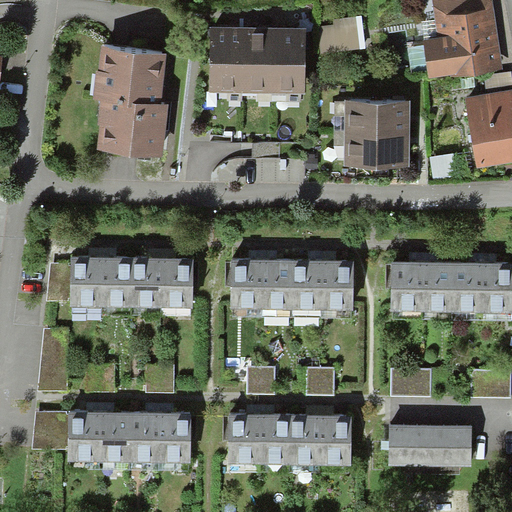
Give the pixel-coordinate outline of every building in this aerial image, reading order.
[(430,71),(503,62),(496,21),(493,0),(432,0),(438,31),(425,33),(430,71)] [(365,45),(361,12),(313,19),(317,51),(365,45)] [(305,20),(212,19),(211,83),(304,84),(305,20)] [(165,46),(103,38),(95,95),(105,96),(98,141),(160,151),(168,98),(158,96),(165,46)] [(465,93),(477,162),(508,157),(511,156),(511,69),(511,67),(483,72),(486,89),(465,93)] [(408,94),(345,94),(345,156),(408,156),(408,140),(408,119),(408,94)] [(193,252),(71,250),(71,260),(70,298),(192,300),(193,252)] [(353,253),(233,253),(232,300),(352,300),(353,253)] [(394,302),(424,302),(424,256),(394,256),(394,302)] [(424,302),(453,302),(454,256),(424,256),(424,302)] [(453,302),(485,303),(487,256),(454,256),(453,302)] [(485,303),(511,302),(511,257),(487,256),(485,303)] [(48,297),(70,298),(71,260),(51,259),(48,297)] [(67,388),(68,325),(45,324),(39,387),(67,388)] [(115,360),(87,360),(87,388),(115,388),(115,360)] [(175,362),(147,361),(146,388),(174,389),(175,362)] [(276,362),(246,362),(247,391),(276,390),(276,362)] [(333,365),(307,364),(307,391),(333,391),(333,365)] [(432,366),(391,365),(391,391),(431,392),(432,366)] [(471,393),(511,392),(511,367),(470,368),(471,393)] [(191,405),(68,404),(68,408),(67,446),(67,452),(190,453),(191,405)] [(353,408),(231,404),(229,455),(352,458),(353,408)] [(68,408),(37,407),(33,444),(67,446),(68,408)] [(471,420),(388,419),(387,458),(470,459),(471,420)]
